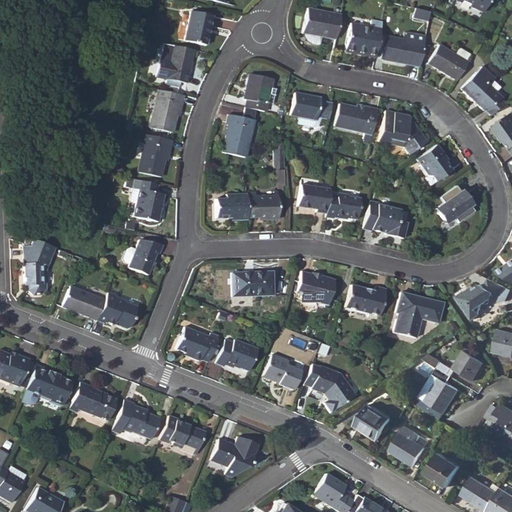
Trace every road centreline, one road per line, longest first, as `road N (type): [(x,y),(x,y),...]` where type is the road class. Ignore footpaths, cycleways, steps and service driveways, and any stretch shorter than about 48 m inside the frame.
road 1 (residential): [(187,250),(324,252),(432,274),(464,268),(500,228),(494,176),(444,110),(417,95),(292,62),(262,35)]
road 2 (residential): [(187,250),(200,115),(232,55),(262,35)]
road 3 (residential): [(141,368),(323,441)]
road 4 (residential): [(0,311),(141,368)]
road 5 (residential): [(323,441),(436,511)]
road 6 (residential): [(141,368),(187,250)]
road 7 (residential): [(226,511),(323,441)]
